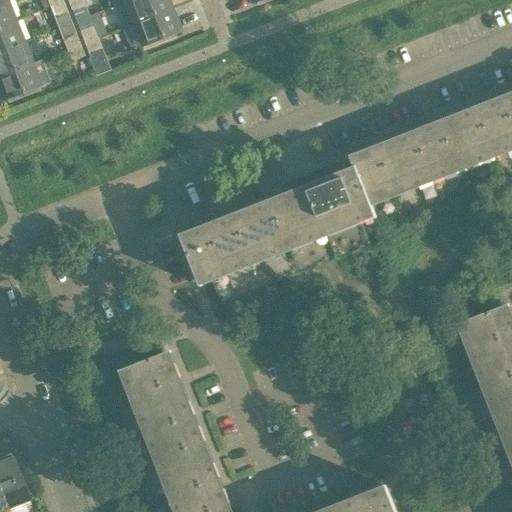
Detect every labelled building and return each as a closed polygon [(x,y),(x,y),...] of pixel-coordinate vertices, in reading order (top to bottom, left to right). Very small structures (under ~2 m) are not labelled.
[(80,0),(68,0),(67,0),(72,11),(84,7),(80,0)] [(131,0),(125,3),(124,2),(113,6),(122,28),(169,10),(164,0),(131,0)] [(0,26),(13,22),(4,1),(0,2),(0,26)] [(62,3),(50,7),(54,18),(66,13),(62,3)] [(130,50),(142,46),(143,45),(144,49),(161,42),(159,39),(177,32),(169,10),(122,28),(130,50)] [(0,51),(21,43),(13,22),(0,26),(0,51)] [(84,43),(96,38),(92,27),(80,32),(84,43)] [(66,50),(78,45),(74,34),(62,39),(66,50)] [(96,38),(84,43),(88,54),(100,49),(96,38)] [(0,75),(29,64),(21,43),(0,51),(0,75)] [(78,45),(66,50),(71,61),(83,56),(78,45)] [(38,86),(29,64),(0,75),(0,94),(2,100),(20,93),(22,97),(38,90),(36,87),(38,86)] [(221,304),(324,264),(370,246),(359,220),(375,214),(371,203),(511,147),(511,97),(362,156),(367,168),(332,181),(326,167),(287,182),(293,197),(194,236),(221,304)] [(511,326),(504,306),(461,323),(511,453),(511,326)] [(333,511),(228,511),(166,352),(122,369),(177,511),(395,511),(387,491),(333,511)] [(9,453),(0,456),(0,487),(9,510),(29,503),(9,453)] [(0,511),(3,511),(9,510),(0,487),(0,511)]
